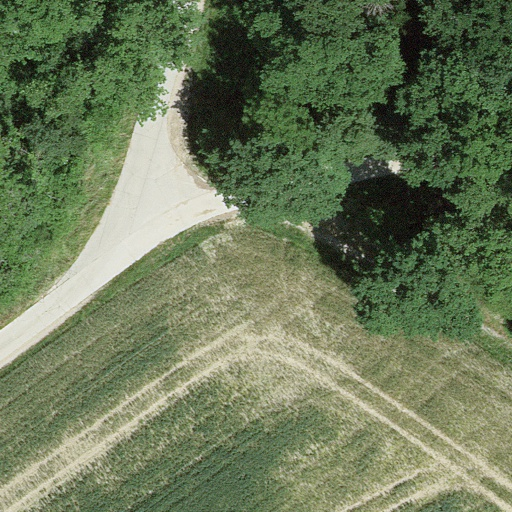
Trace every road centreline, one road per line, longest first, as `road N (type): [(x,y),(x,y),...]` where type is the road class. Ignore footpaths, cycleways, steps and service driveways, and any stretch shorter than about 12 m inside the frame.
road 1 (track): [(511,130),(209,196),(104,258)]
road 2 (track): [(104,258),(187,0)]
road 3 (track): [(0,344),(104,258)]
